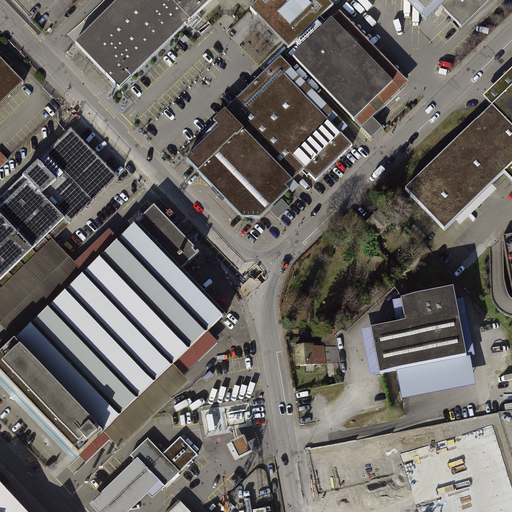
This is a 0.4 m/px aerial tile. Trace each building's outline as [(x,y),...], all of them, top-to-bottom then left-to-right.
[(309,27),(335,0),(118,0),(74,43),(118,88),(208,0),(259,0),(261,1),(252,9),(256,13),(259,17),(261,19),(289,47),(309,27)] [(415,0),(426,11),(436,0),(462,27),(489,0),(415,0)] [(291,57),(352,120),(391,82),(329,19),(291,57)] [(0,106),(24,83),(0,58),(0,106)] [(346,127),(281,59),(214,122),(218,128),(185,160),(197,174),(217,194),(240,218),(258,218),(285,190),(282,187),(301,168),(307,174),(313,181),(350,146),(339,134),(346,127)] [(511,70),(485,97),(494,106),(407,190),(445,230),(505,172),(511,179),(511,70)] [(0,211),(0,237),(23,261),(56,229),(60,233),(117,178),(72,131),(23,178),(29,184),(0,211)] [(0,352),(0,370),(79,452),(225,316),(182,270),(200,253),(155,208),(0,352)] [(0,282),(23,261),(0,237),(0,282)] [(380,372),(466,354),(453,287),(401,297),(402,298),(406,319),(397,321),(371,326),(371,328),(376,353),(380,372)] [(406,319),(402,298),(393,300),(397,321),(406,319)] [(376,353),(371,328),(362,330),(370,375),(380,373),(380,372),(376,353)] [(296,366),(339,364),(338,346),(295,348),(296,366)] [(466,354),(380,372),(380,373),(380,374),(397,371),(402,399),(475,384),(470,356),(466,357),(466,354)] [(248,401),(202,409),(207,435),(230,431),(229,427),(252,424),(248,401)] [(511,511),(511,449),(505,423),(403,448),(418,511),(511,511)] [(244,434),(232,440),(236,448),(240,454),(251,449),(248,442),(244,434)] [(131,454),(135,459),(164,488),(197,454),(179,438),(163,455),(148,438),(131,454)] [(325,472),(357,471),(356,449),(324,451),(325,472)] [(164,488),(135,459),(90,503),(99,511),(126,511),(149,491),(155,497),(164,488)] [(26,511),(0,484),(0,511),(26,511)] [(190,511),(181,502),(171,511),(190,511)] [(324,504),(323,511),(361,511),(361,502),(324,504)]
